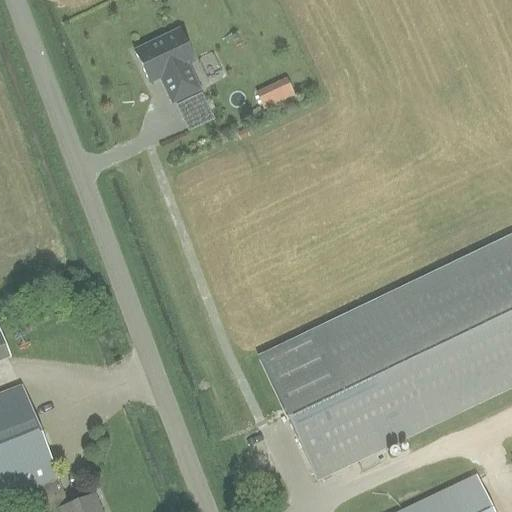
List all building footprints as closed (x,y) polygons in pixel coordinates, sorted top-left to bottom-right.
[(171,40),(126,61),(141,92),(153,87),(165,112),(192,99),(180,74),(186,71),(171,40)] [(297,78),(263,88),(269,107),(303,97),(297,78)] [(511,241),(258,360),(314,480),(511,388),(511,241)] [(0,362),(11,358),(0,329),(0,362)] [(99,511),(94,499),(70,509),(23,390),(0,399),(0,507),(30,496),(36,511),(99,511)] [(493,511),(478,479),(406,511),(493,511)]
